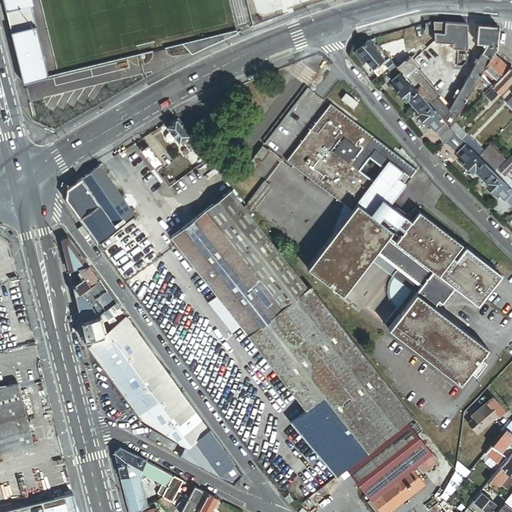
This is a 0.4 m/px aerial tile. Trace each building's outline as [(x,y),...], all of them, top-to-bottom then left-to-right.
[(2,0),(23,80),(46,75),(28,0),(2,0)] [(467,24),(434,22),(435,42),(453,44),(468,45),(467,24)] [(499,26),(479,25),(477,43),(488,43),(479,58),(488,63),(494,52),(497,48),(499,26)] [(363,56),(364,58),(373,69),(384,60),(373,47),(375,46),(371,41),(368,41),(357,50),(358,51),(356,53),(360,58),(361,58),(363,56)] [(467,66),(468,45),(453,44),(452,54),(447,54),(446,64),(464,66),(467,66)] [(488,63),(484,70),(496,81),(510,67),(494,52),(488,63)] [(452,106),(409,59),(399,68),(403,73),(424,98),(446,123),(451,128),(481,75),(484,70),(488,63),(479,58),(452,106)] [(378,76),(388,68),(386,66),(384,63),(375,71),(378,76)] [(391,71),(397,66),(394,63),(388,68),(391,71)] [(496,81),(493,85),(500,93),(511,80),(511,69),(510,67),(496,81)] [(484,70),(481,75),(493,85),(496,81),(484,70)] [(415,106),(424,98),(403,73),(393,81),(399,88),(401,90),(399,92),(406,100),(408,99),(415,106)] [(359,102),(346,92),(343,97),(342,99),(354,108),(355,106),(359,102)] [(446,123),(424,98),(415,106),(421,114),(419,116),(426,124),(429,122),(431,124),(436,131),(437,131),(446,123)] [(370,259),(392,276),(395,277),(393,280),(392,282),(392,284),(391,286),(391,288),(391,290),(391,292),(391,295),(392,297),(393,299),(393,301),(394,303),(395,304),(396,305),(398,307),(396,310),(401,313),(389,328),(460,383),(471,370),(475,373),(486,359),(481,356),(488,347),(438,309),(434,306),(439,300),(443,303),(455,287),(478,305),(503,274),(466,246),(456,258),(452,255),(462,243),(419,210),(411,220),(390,204),(417,169),(331,103),(287,160),(344,204),(339,215),(333,230),(335,232),(308,268),(343,295),(370,259)] [(188,135),(191,133),(178,117),(176,119),(188,135)] [(176,119),(175,119),(166,126),(169,131),(175,138),(179,143),(185,139),(188,136),(188,135),(176,119)] [(450,129),(446,123),(437,131),(447,142),(450,139),(448,137),(453,132),(450,129)] [(459,137),(463,140),(467,136),(455,124),(451,128),(450,129),(453,132),(456,134),(459,137)] [(175,138),(169,131),(167,134),(165,136),(165,139),(167,141),(170,142),(173,141),(175,138)] [(185,139),(189,143),(195,138),(191,133),(188,135),(188,136),(185,139)] [(459,137),(456,134),(451,139),(451,140),(454,142),(459,137)] [(484,152),(467,136),(463,140),(467,144),(468,144),(480,156),(484,152)] [(467,145),(459,137),(454,142),(451,140),(448,142),(459,153),(467,145)] [(199,156),(205,151),(195,138),(189,143),(199,156)] [(491,168),(480,157),(467,144),(467,145),(459,153),(465,159),(467,162),(465,164),(473,172),(475,170),(482,177),(491,168)] [(162,164),(148,145),(141,151),(155,169),(162,164)] [(271,151),(263,145),(254,156),(245,168),(254,174),(262,162),(271,151)] [(484,152),(480,156),(480,157),(491,168),(495,171),(500,166),(506,161),(490,145),(484,152)] [(199,156),(203,162),(210,157),(205,151),(199,156)] [(511,157),(502,168),(508,174),(511,169),(511,157)] [(66,199),(97,241),(135,215),(100,164),(66,189),(66,199)] [(502,168),(500,166),(495,171),(503,179),(507,175),(508,174),(502,168)] [(495,171),(491,168),(482,177),(489,184),(487,186),(496,194),(498,192),(506,200),(511,205),(511,188),(503,179),(495,171)] [(511,187),(511,179),(507,175),(503,179),(511,187)] [(247,204),(253,212),(273,186),(265,180),(264,182),(247,204)] [(284,308),(308,288),(230,190),(206,209),(284,308)] [(249,336),(284,308),(206,209),(171,237),(217,295),(241,325),(249,336)] [(97,241),(103,250),(140,223),(135,215),(97,241)] [(61,239),(68,270),(69,269),(71,269),(75,268),(77,267),(89,264),(68,236),(61,239)] [(79,293),(89,286),(99,279),(89,264),(77,267),(79,270),(84,277),(78,282),(72,286),(75,296),(79,293)] [(99,279),(89,286),(95,294),(105,287),(99,279)] [(95,294),(89,286),(79,293),(84,298),(90,293),(92,296),(95,294)] [(294,420),(334,476),(346,467),(405,421),(412,415),(407,408),(368,359),(311,286),(308,288),(284,308),(249,336),(287,384),(293,391),(307,410),(294,420)] [(116,303),(105,287),(95,294),(92,296),(93,297),(105,312),(116,303)] [(84,298),(79,293),(75,296),(81,321),(99,317),(87,302),(84,298)] [(90,293),(84,298),(87,302),(93,297),(92,296),(90,293)] [(231,333),(241,325),(217,295),(207,302),(231,333)] [(109,330),(115,324),(110,318),(105,312),(93,297),(87,302),(99,317),(109,330)] [(434,306),(438,309),(441,306),(443,303),(439,300),(434,306)] [(110,318),(121,309),(116,303),(105,312),(110,318)] [(126,316),(121,309),(110,318),(115,324),(126,316)] [(209,430),(126,316),(115,324),(109,330),(103,334),(93,342),(97,347),(91,352),(143,423),(185,445),(187,446),(209,430)] [(103,334),(109,330),(99,317),(81,321),(85,338),(103,334)] [(88,347),(93,342),(103,334),(85,338),(88,347)] [(97,347),(93,342),(88,347),(91,352),(97,347)] [(18,384),(0,388),(0,453),(34,444),(18,384)] [(286,397),(293,391),(287,384),(280,389),(286,397)] [(488,402),(489,403),(499,415),(505,409),(494,397),(488,402)] [(485,407),(489,403),(488,402),(475,413),(476,414),(481,410),(485,407)] [(484,414),(479,418),(477,420),(471,425),(478,432),(499,415),(489,403),(485,407),(488,410),(484,414)] [(476,414),(478,416),(479,418),(484,414),(481,410),(476,414)] [(405,421),(346,467),(381,511),(380,511),(387,511),(423,484),(410,468),(415,464),(421,472),(426,468),(436,460),(430,452),(410,426),(405,421)] [(437,446),(417,421),(410,426),(430,452),(437,446)] [(506,428),(492,445),(501,452),(503,450),(508,443),(511,438),(511,432),(510,431),(506,428)] [(242,475),(209,430),(187,446),(185,445),(180,456),(234,484),(242,475)] [(511,448),(511,446),(508,443),(503,450),(508,454),(511,448)] [(492,445),(486,453),(499,464),(506,456),(501,452),(492,445)] [(139,472),(146,461),(120,447),(114,452),(120,477),(139,472)] [(511,452),(500,467),(509,474),(511,470),(511,452)] [(470,472),(456,460),(454,467),(452,472),(442,491),(449,498),(470,472)] [(162,484),(166,487),(172,475),(146,461),(139,472),(162,484)] [(500,467),(488,482),(491,484),(497,489),(502,483),(509,474),(500,467)] [(120,477),(129,511),(132,511),(140,509),(147,505),(139,472),(120,477)] [(511,480),(511,476),(509,474),(502,483),(507,487),(511,480)] [(166,487),(161,496),(171,502),(182,480),(172,475),(166,487)] [(153,502),(157,500),(161,496),(166,487),(162,484),(157,493),(151,497),(153,502)] [(181,511),(180,511),(190,511),(202,490),(195,486),(181,511)] [(481,492),(474,500),(488,511),(489,511),(496,504),(481,492)] [(78,511),(74,494),(0,511),(78,511)] [(209,511),(217,498),(208,494),(198,511),(209,511)] [(288,494),(284,498),(288,502),(293,498),(288,494)] [(157,500),(167,510),(170,504),(171,502),(161,496),(157,500)] [(434,504),(442,511),(454,511),(456,511),(441,497),(434,504)] [(474,500),(471,503),(481,511),(488,511),(474,500)] [(505,502),(495,511),(510,511),(511,510),(511,507),(505,502)]
